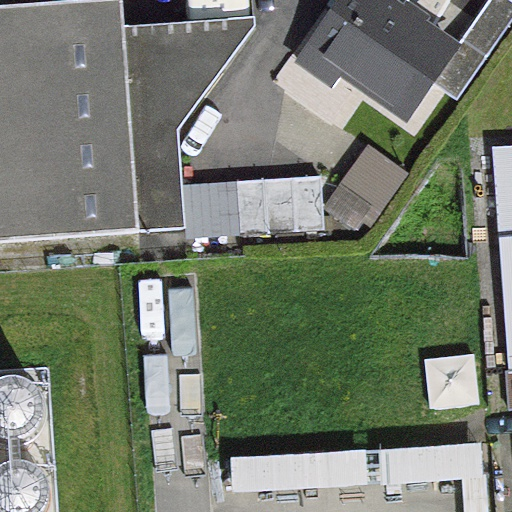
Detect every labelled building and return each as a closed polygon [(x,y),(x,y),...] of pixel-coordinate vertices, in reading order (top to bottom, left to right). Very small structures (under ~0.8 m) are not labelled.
[(201,0),(164,0),(165,22),(202,21),(201,0)] [(485,0),(448,53),(371,0),(338,0),(305,49),(429,135),(511,14),(511,6),(502,0),(485,0)] [(250,28),(249,19),(0,37),(0,243),(180,231),(173,133),(250,28)] [(318,232),(314,179),(231,184),(234,237),(318,232)] [(363,208),(336,189),(321,210),(348,229),(363,208)]
